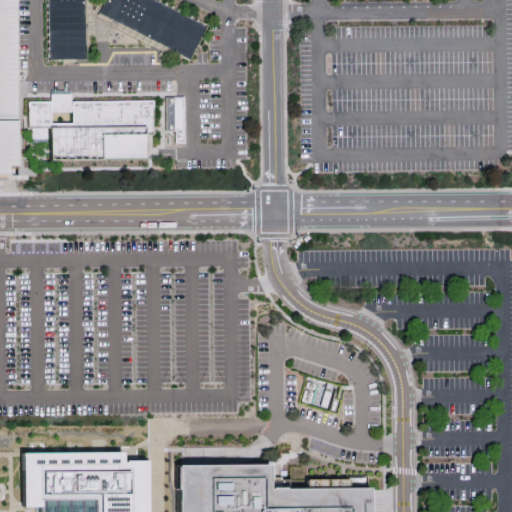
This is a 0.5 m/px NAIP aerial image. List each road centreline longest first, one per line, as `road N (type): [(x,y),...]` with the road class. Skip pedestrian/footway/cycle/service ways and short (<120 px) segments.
road 1 (residential): [(274,210),(280,280),(308,308),(379,339),(396,362),(402,511)]
road 2 (residential): [(5,212),(274,210)]
road 3 (residential): [(271,11),(274,210)]
road 4 (residential): [(274,210),(412,209)]
